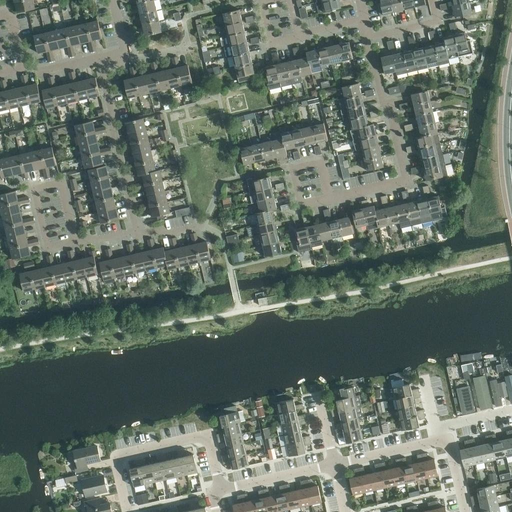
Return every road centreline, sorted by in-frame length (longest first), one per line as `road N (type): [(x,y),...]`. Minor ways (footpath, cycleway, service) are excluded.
road 1 (residential): [(77,242),(139,231),(104,61)]
road 2 (residential): [(334,199),(406,182),(367,37)]
road 3 (residential): [(129,511),(119,467),(133,452),(207,438),(221,490)]
